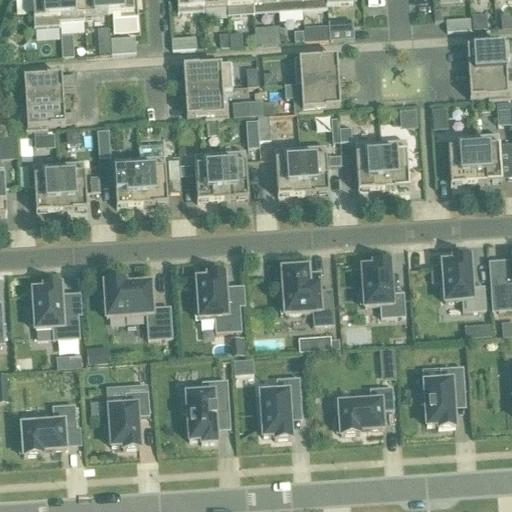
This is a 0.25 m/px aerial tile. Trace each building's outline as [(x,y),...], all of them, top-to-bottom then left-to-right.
[(12,0),(11,4),(15,4),(31,2),(32,17),(33,23),(34,34),(47,33),(59,32),(60,32),(59,27),(58,21),(56,0),(12,0)] [(56,0),(58,21),(59,27),(84,25),(84,21),(83,21),(81,0),(56,0)] [(81,0),(83,21),(84,21),(108,19),(106,0),(81,0)] [(106,0),(108,19),(120,18),(120,22),(138,21),(136,0),(106,0)] [(175,0),(177,19),(203,17),(203,13),(202,13),(201,0),(175,0)] [(201,0),(202,13),(203,13),(227,11),(226,0),(201,0)] [(226,0),(227,11),(228,18),(228,19),(253,17),(252,9),(251,0),(226,0)] [(251,0),(252,9),(253,17),(277,16),(277,8),(276,0),(251,0)] [(276,0),(277,8),(277,16),(302,14),(301,6),(301,0),(276,0)] [(301,0),(301,6),(302,14),(327,12),(327,9),(326,9),(326,4),(325,0),(301,0)] [(325,0),(326,4),(326,9),(327,9),(352,7),(352,2),(354,2),(354,3),(356,3),(355,0),(325,0)] [(434,14),(433,14),(433,16),(434,25),(434,26),(438,25),(442,25),(442,13),(434,14)] [(486,18),(472,19),(473,33),(487,33),(486,18)] [(511,18),(501,19),(502,34),(511,33),(511,18)] [(470,35),(469,24),(446,25),(447,36),(470,35)] [(327,30),(318,31),(319,45),(328,45),(327,30)] [(352,31),(329,33),(330,44),(353,42),(352,31)] [(302,35),(293,36),(294,46),(302,45),(302,35)] [(243,36),(230,37),(231,50),(244,49),(243,36)] [(229,38),(219,39),(220,52),(230,51),(229,38)] [(134,42),(110,43),(111,60),(135,58),(134,46),(134,42)] [(194,42),(171,44),(171,55),(195,53),(194,42)] [(466,52),(468,78),(506,75),(504,47),(508,46),(508,45),(484,47),(484,51),(466,52)] [(99,60),(110,60),(109,46),(98,47),(99,60)] [(73,50),(61,51),(62,62),(74,61),(73,50)] [(298,63),(292,64),(294,89),(294,90),(300,90),(300,89),(319,88),(338,87),(336,61),(317,62),(316,59),(318,59),(317,58),(298,59),(297,59),(297,61),(298,61),(298,63)] [(182,71),(184,97),(222,94),(222,95),(231,95),(230,68),(220,68),(220,66),(221,66),(221,64),(200,66),(200,67),(201,67),(202,70),(182,71)] [(506,75),(468,78),(469,103),(488,102),(488,106),(511,105),(511,103),(507,103),(506,75)] [(43,76),(21,78),(21,79),(23,79),(25,107),(63,105),(62,92),(61,81),(61,79),(42,81),(41,78),(43,78),(43,76)] [(275,77),(263,78),(264,91),(276,90),(275,77)] [(257,78),(246,79),(247,92),(258,92),(257,78)] [(294,89),(284,90),(285,103),(293,103),(294,120),(321,118),(321,116),(320,116),(320,114),(339,112),(338,87),(319,88),(300,89),(300,90),(294,90),(294,89)] [(222,94),(184,97),(186,123),(205,121),(205,124),(204,124),(204,126),(228,124),(228,123),(224,123),(222,95),(222,94)] [(63,105),(25,107),(27,136),(25,136),(25,137),(47,136),(47,134),(45,134),(45,132),(64,130),(64,129),(64,118),(63,105)] [(254,107),(247,107),(248,121),(263,120),(262,107),(262,106),(254,107)] [(266,107),(262,107),(263,120),(263,122),(269,121),(274,121),(274,117),(273,106),(266,107)] [(500,108),(496,109),(498,130),(511,129),(510,118),(510,108),(500,108)] [(444,114),(432,115),(433,133),(445,132),(444,114)] [(414,116),(401,117),(401,128),(407,128),(408,132),(415,131),(414,116)] [(263,122),(257,122),(257,126),(259,146),(270,145),(269,121),(263,122)] [(332,148),(340,147),(339,134),(338,123),(331,124),(332,148)] [(215,126),(206,127),(207,140),(216,139),(215,126)] [(257,126),(245,126),(247,153),(259,153),(259,146),(257,126)] [(340,147),(352,146),(351,133),(339,134),(340,147)] [(423,168),(421,134),(412,134),(414,168),(423,168)] [(110,163),(108,136),(96,136),(98,164),(110,163)] [(15,139),(0,139),(0,161),(16,161),(15,139)] [(498,139),(472,141),(476,189),(501,187),(501,184),(499,160),(511,159),(511,146),(499,148),(498,139)] [(472,141),(447,143),(450,190),(476,189),(472,141)] [(405,145),(380,147),(383,195),(409,193),(405,145)] [(383,195),(380,147),(354,149),(358,197),(383,195)] [(162,148),(137,150),(138,164),(142,211),(167,209),(164,162),(163,162),(162,148)] [(344,148),(345,168),(353,168),(352,148),(344,148)] [(300,153),(303,200),(328,198),(325,151),(300,153)] [(277,202),(303,200),(300,153),(274,154),(277,202)] [(219,158),(222,206),(248,204),(245,156),(219,158)] [(197,207),(222,206),(219,158),(193,160),(197,207)] [(511,159),(499,160),(501,184),(511,183),(511,159)] [(138,164),(113,165),(116,213),(142,211),(138,164)] [(179,165),(167,165),(169,197),(181,196),(180,181),(179,170),(179,165)] [(83,167),(58,169),(61,217),(87,215),(83,167)] [(61,217),(58,169),(32,171),(35,218),(61,217)] [(27,171),(19,172),(19,182),(20,192),(29,192),(27,171)] [(98,180),(89,181),(90,197),(99,196),(98,180)] [(442,267),(444,307),(462,306),(462,318),(485,316),(483,292),(471,293),(469,261),(453,263),(453,266),(442,267)] [(373,268),(373,271),(362,272),(363,293),(359,293),(361,309),(365,309),(365,312),(381,311),(382,323),(406,321),(404,297),(392,298),(389,266),(373,268)] [(285,319),(313,317),(313,331),(333,330),(331,295),(319,295),(318,283),(308,283),(307,272),(282,274),(283,301),(279,302),(280,317),(284,317),(285,319)] [(227,312),(224,278),(207,279),(208,283),(197,284),(198,303),(194,304),(195,320),(199,319),(199,325),(215,324),(216,338),(241,337),(240,311),(227,312)] [(511,282),(495,284),(498,317),(511,315),(511,282)] [(125,286),(104,287),(104,290),(100,290),(101,306),(105,305),(106,323),(146,320),(147,345),(172,344),(170,312),(152,313),(150,288),(125,289),(125,286)] [(53,345),(80,343),(78,320),(62,321),(61,299),(60,289),(43,290),(43,294),(32,295),(33,313),(29,314),(31,329),(35,329),(35,334),(52,333),(53,345)] [(511,326),(501,328),(502,343),(511,341),(511,326)] [(314,340),(315,354),(339,352),(338,342),(330,343),(330,339),(314,340)] [(390,342),(391,350),(407,349),(406,341),(390,342)] [(380,370),(394,369),(393,354),(379,355),(380,370)] [(80,360),(72,361),(73,373),(81,372),(80,360)] [(452,397),(464,396),(462,372),(440,374),(441,386),(424,387),(424,392),(420,392),(421,408),(425,408),(426,431),(438,430),(438,433),(455,432),(452,397)] [(289,408),(301,407),(299,382),(276,384),(277,396),(260,397),(263,442),(274,441),(274,444),(291,443),(289,408)] [(229,416),(227,385),(202,387),(202,397),(186,398),(186,402),(182,402),(183,418),(187,418),(189,446),(201,445),(201,449),(217,448),(215,422),(216,422),(216,417),(229,416)] [(339,422),(335,422),(336,436),(340,436),(340,439),(359,438),(359,435),(369,434),(382,433),(382,430),(381,416),(393,415),(392,392),(369,394),(370,406),(338,408),(339,422)] [(111,452),(122,451),(122,455),(139,453),(137,421),(147,420),(146,397),(125,399),(125,411),(108,412),(111,452)] [(22,446),(18,446),(19,458),(23,457),(23,461),(42,460),(42,456),(65,455),(65,452),(64,435),(76,434),(74,415),(52,416),(53,432),(21,434),(22,446)] [(98,458),(99,478),(110,478),(109,458),(98,458)]
